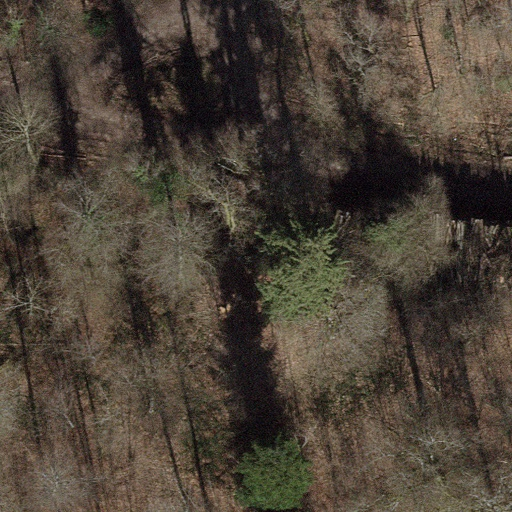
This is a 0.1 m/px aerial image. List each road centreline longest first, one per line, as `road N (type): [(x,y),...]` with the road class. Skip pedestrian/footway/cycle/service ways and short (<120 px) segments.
road 1 (track): [(511,188),(0,103)]
road 2 (track): [(223,0),(26,107)]
road 3 (track): [(236,139),(223,0)]
